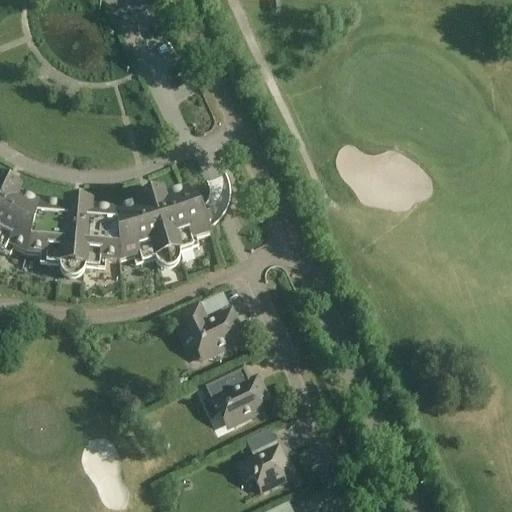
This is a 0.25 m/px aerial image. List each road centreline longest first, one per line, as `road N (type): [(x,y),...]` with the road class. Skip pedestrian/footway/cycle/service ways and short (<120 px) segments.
road 1 (unclassified): [(419,511),(291,240)]
road 2 (residential): [(338,511),(247,267)]
road 3 (residential): [(247,267),(123,314),(0,309)]
road 4 (unclassified): [(239,130),(112,177),(43,170),(0,149)]
road 5 (unclassified): [(239,130),(179,0)]
road 6 (unclassified): [(291,240),(239,130)]
